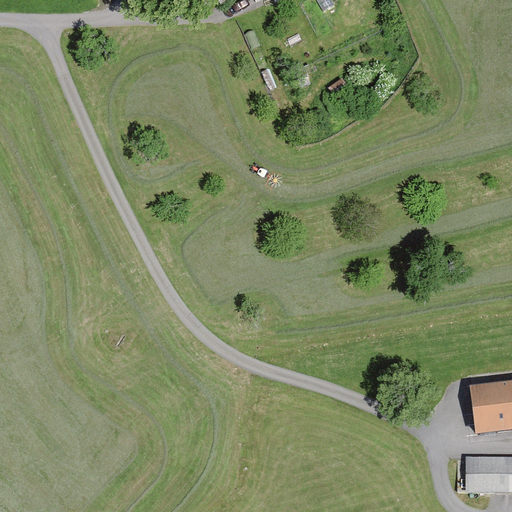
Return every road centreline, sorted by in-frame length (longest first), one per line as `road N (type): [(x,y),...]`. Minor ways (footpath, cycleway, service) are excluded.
road 1 (track): [(43,24),(159,276),(196,324),(239,362),(413,426),(448,511)]
road 2 (residential): [(0,21),(127,17),(131,0)]
